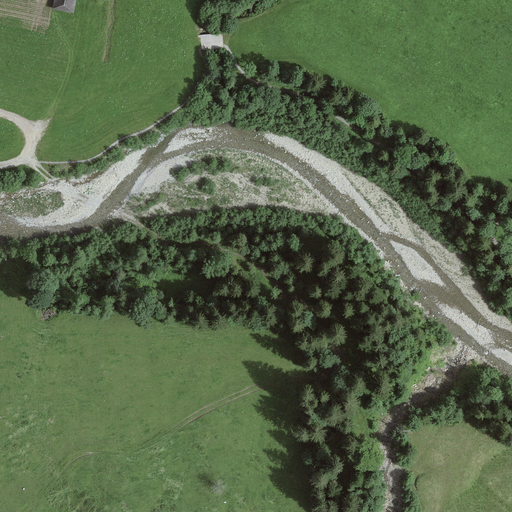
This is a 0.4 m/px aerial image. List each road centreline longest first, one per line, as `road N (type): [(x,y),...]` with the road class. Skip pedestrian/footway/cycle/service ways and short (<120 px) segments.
road 1 (track): [(25,511),(76,451),(147,444),(282,373),(319,342),(320,330),(281,283),(235,250),(173,242),(90,215),(25,156)]
road 2 (track): [(305,356),(327,366),(356,407),(379,465),(440,474),(436,511)]
